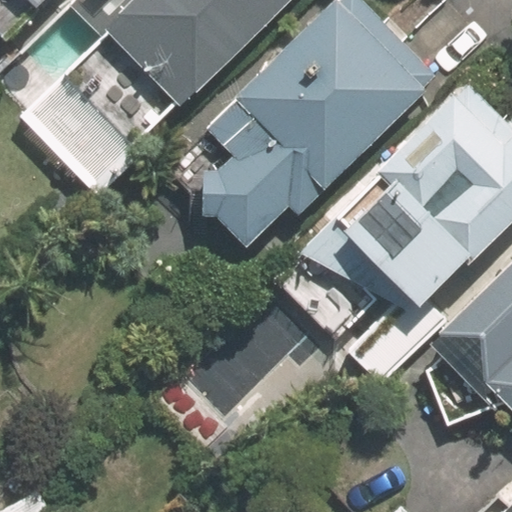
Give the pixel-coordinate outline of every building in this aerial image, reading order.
[(293,0),(134,0),(119,14),(127,23),(77,68),(141,138),(293,0)] [(445,68),(373,0),(335,0),(220,120),(248,147),(207,190),(262,243),(301,203),(308,211),(445,68)] [(438,291),(511,223),(511,108),(485,78),(280,265),(330,321),(374,281),(396,305),(357,341),(389,376),(458,312),(438,291)] [(511,270),(446,333),(511,402),(511,270)] [(60,511),(48,487),(0,510),(0,511),(60,511)] [(511,511),(511,502),(501,511),(511,511)]
